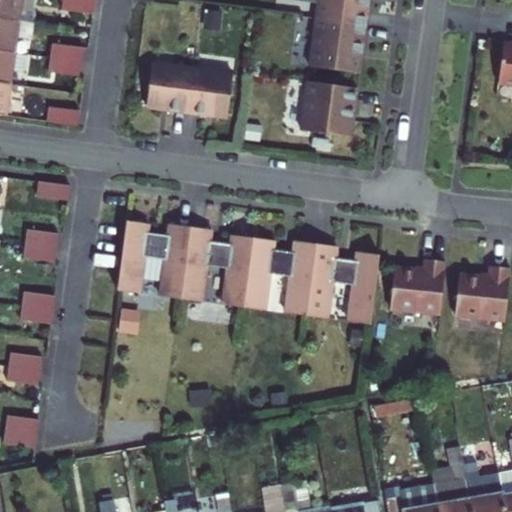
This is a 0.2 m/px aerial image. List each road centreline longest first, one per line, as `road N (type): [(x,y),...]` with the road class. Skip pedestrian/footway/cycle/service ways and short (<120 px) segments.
road 1 (residential): [(406,201),(96,157)]
road 2 (residential): [(406,201),(433,0)]
road 3 (residential): [(96,157),(117,0)]
